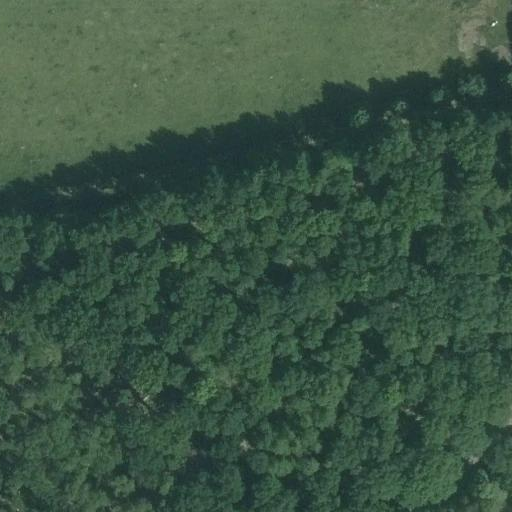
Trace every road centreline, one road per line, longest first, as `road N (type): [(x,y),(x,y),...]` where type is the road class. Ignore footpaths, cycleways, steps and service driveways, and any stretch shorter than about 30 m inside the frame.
road 1 (track): [(511,101),(0,215)]
road 2 (unclassified): [(402,511),(511,419)]
